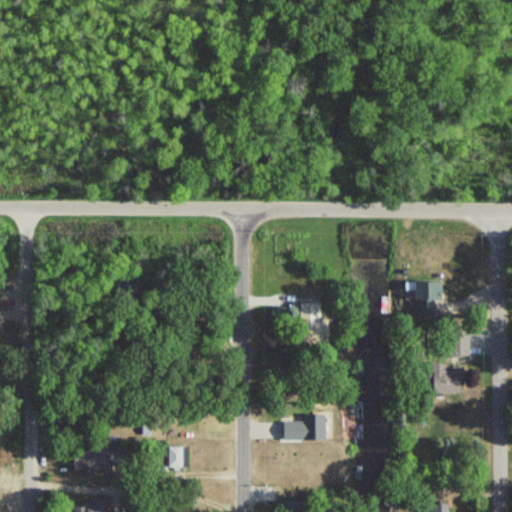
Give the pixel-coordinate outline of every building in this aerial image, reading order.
[(408,283),(408,302),(435,302),(435,283),(408,283)] [(298,343),(319,343),(319,304),(298,304),(298,343)] [(446,359),(467,359),(467,331),(446,331),(446,359)] [(454,396),(454,372),(439,372),(439,366),(427,366),(427,396),(454,396)] [(276,423),(276,442),(318,442),(318,416),(297,416),(297,423),(276,423)] [(115,474),(116,448),(68,447),(67,473),(115,474)]
